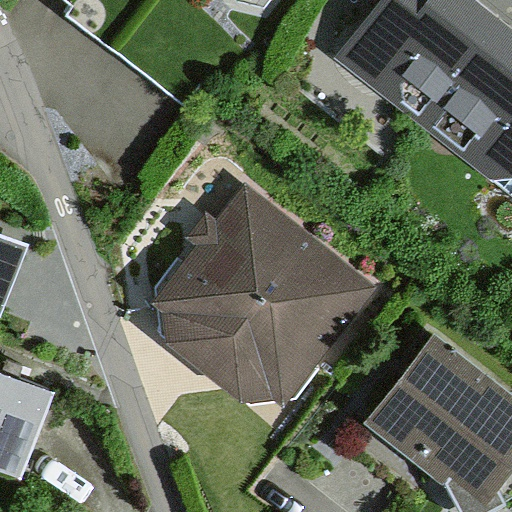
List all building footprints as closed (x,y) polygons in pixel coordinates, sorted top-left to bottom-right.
[(387,0),(349,48),(436,117),(508,25),(475,0),(387,0)] [(436,117),(511,177),(511,28),(508,25),(436,117)] [(371,288),(245,194),(166,298),(178,349),(251,400),(289,396),(371,288)] [(0,231),(0,315),(3,316),(30,242),(0,231)] [(511,467),(511,383),(431,326),(364,419),(484,506),(511,467)] [(65,395),(0,372),(0,469),(35,481),(65,395)]
